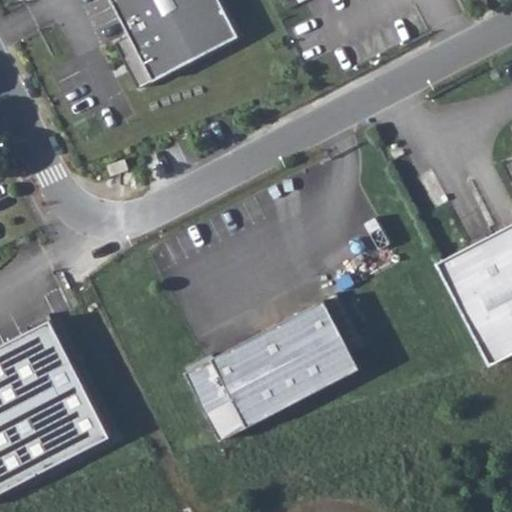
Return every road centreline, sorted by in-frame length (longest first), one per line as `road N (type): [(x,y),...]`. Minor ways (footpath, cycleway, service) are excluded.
road 1 (residential): [(0,80),(64,204),(91,225),(123,221),(511,17)]
road 2 (unknown): [(324,116),(341,180),(333,210),(175,300)]
road 3 (unknown): [(393,80),(411,119),(431,132),(511,106)]
road 4 (unknown): [(60,6),(117,121)]
